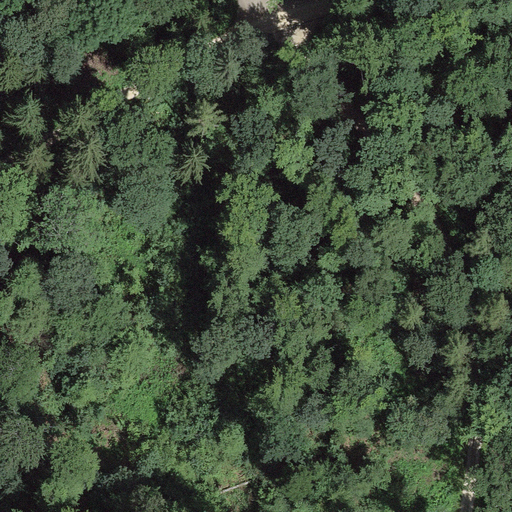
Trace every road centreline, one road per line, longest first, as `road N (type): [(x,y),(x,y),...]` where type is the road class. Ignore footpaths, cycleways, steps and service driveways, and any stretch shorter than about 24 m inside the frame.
road 1 (track): [(461,511),(475,410),(470,310),(429,225),(370,136),(275,22)]
road 2 (track): [(247,33),(0,163)]
road 3 (track): [(363,0),(247,33)]
